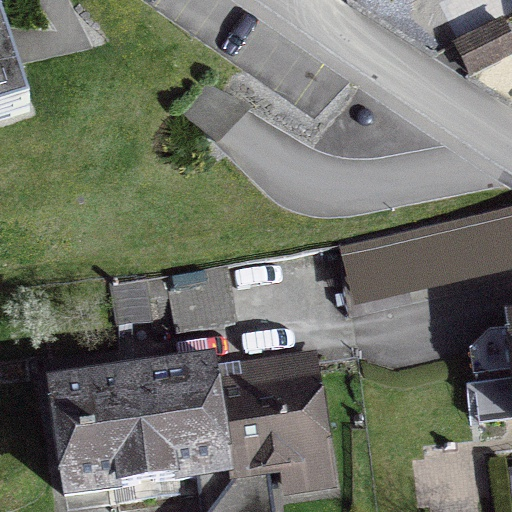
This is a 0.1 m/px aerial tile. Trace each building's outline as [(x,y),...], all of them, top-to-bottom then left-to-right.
[(0,120),(29,112),(0,21),(0,120)] [(456,46),(470,75),(511,53),(511,45),(501,23),(456,46)] [(511,267),(511,210),(507,211),(333,252),(346,307),(511,267)] [(166,276),(176,336),(235,326),(225,266),(166,276)] [(144,278),(110,281),(117,326),(151,322),(144,278)] [(215,368),(228,473),(196,478),(200,511),(274,511),(268,467),(287,465),(291,492),(327,487),(308,358),(243,367),(243,364),(215,368)] [(49,392),(64,497),(196,478),(228,473),(215,368),(142,379),(141,370),(110,375),(112,383),(49,392)]
